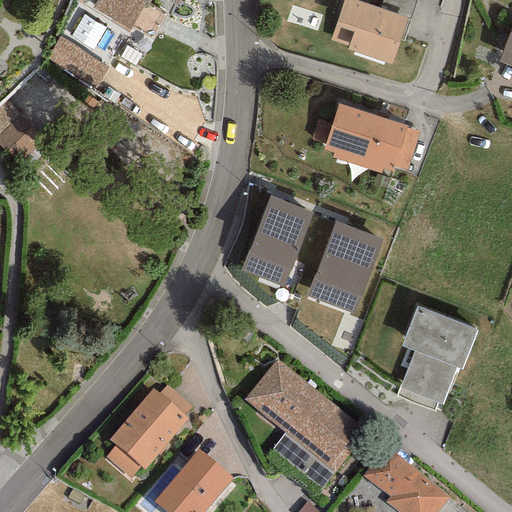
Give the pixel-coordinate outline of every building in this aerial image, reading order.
[(97,0),(93,7),(129,32),(144,2),(148,4),(150,0),(97,0)] [(347,50),(391,65),(407,19),(379,10),(351,0),(343,0),(330,40),(348,46),(347,50)] [(416,0),(382,0),(379,10),(407,19),(410,20),(416,0)] [(105,29),(83,15),(71,36),(93,49),(105,29)] [(511,26),(498,62),(511,67),(511,26)] [(107,66),(60,38),(48,59),(96,87),(107,66)] [(44,138),(7,99),(0,106),(0,136),(21,159),(44,138)] [(406,126),(338,104),(323,150),(334,153),(332,159),(380,174),(382,169),(392,172),(394,166),(406,129),(406,126)] [(418,133),(406,129),(394,166),(406,170),(418,133)] [(269,195),(240,270),(283,286),(312,212),(269,195)] [(335,221),(306,296),(352,314),(381,239),(335,221)] [(477,331),(416,307),(401,346),(413,351),(395,396),(434,412),(438,403),(441,405),(456,368),(461,370),(477,331)] [(244,400),(284,433),(271,449),(321,487),(333,472),(366,431),(278,359),(244,400)] [(158,394),(152,389),(107,441),(115,446),(105,457),(130,480),(140,467),(144,470),(187,418),(183,414),(192,407),(166,385),(158,394)] [(396,511),(436,511),(448,498),(386,447),(363,475),(390,497),(385,503),(396,511)] [(204,511),(233,479),(197,449),(152,502),(164,511),(204,511)] [(317,511),(305,503),(298,511),(317,511)]
